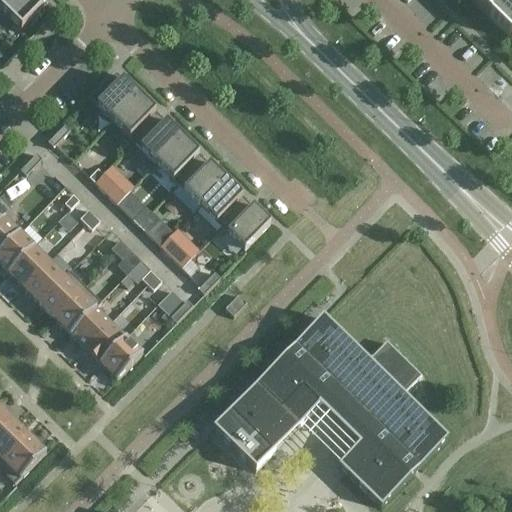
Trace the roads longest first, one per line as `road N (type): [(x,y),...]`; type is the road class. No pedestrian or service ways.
road 1 (secondary): [(511,242),(312,45)]
road 2 (residential): [(308,213),(112,22)]
road 3 (residential): [(379,0),(501,125),(511,114)]
road 4 (residential): [(112,22),(0,137)]
